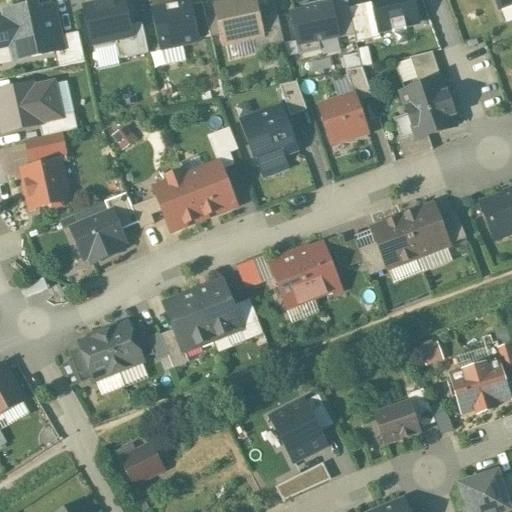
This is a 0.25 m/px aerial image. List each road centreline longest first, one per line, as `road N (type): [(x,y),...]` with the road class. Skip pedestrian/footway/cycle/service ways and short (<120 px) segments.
road 1 (residential): [(491,153),(21,327)]
road 2 (residential): [(114,511),(21,327)]
road 3 (residential): [(435,0),(491,153)]
road 4 (residential): [(428,471),(298,511)]
